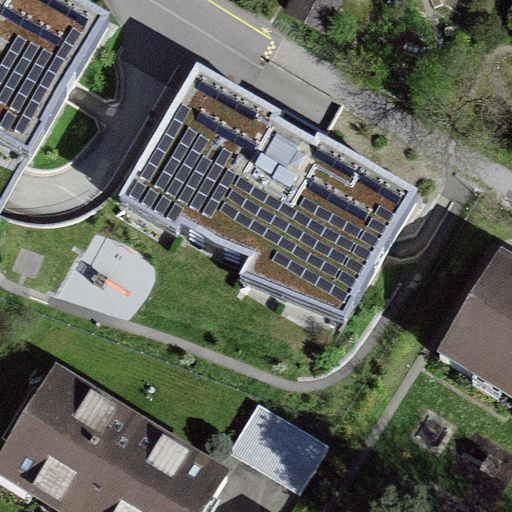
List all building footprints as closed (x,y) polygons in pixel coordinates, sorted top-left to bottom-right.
[(0,0),(0,160),(29,178),(109,41),(41,0),(6,0),(5,1),(2,0),(0,0)] [(336,6),(324,0),(298,0),(292,12),(323,29),(336,6)] [(417,222),(197,91),(115,221),(340,341),(417,222)] [(437,372),(511,417),(511,277),(499,270),(437,372)] [(57,383),(0,474),(0,496),(25,511),(217,511),(230,491),(57,383)] [(332,444),(262,402),(236,444),(306,486),(332,444)]
